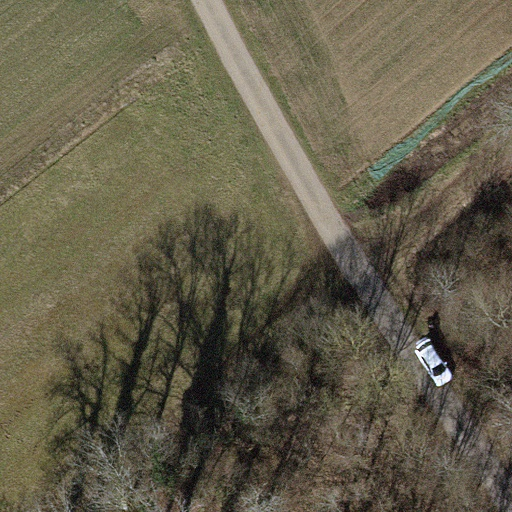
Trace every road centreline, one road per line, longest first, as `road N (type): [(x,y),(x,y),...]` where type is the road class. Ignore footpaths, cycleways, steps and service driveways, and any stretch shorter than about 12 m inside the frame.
road 1 (track): [(215,0),(362,272),(511,497)]
road 2 (track): [(511,140),(82,511)]
